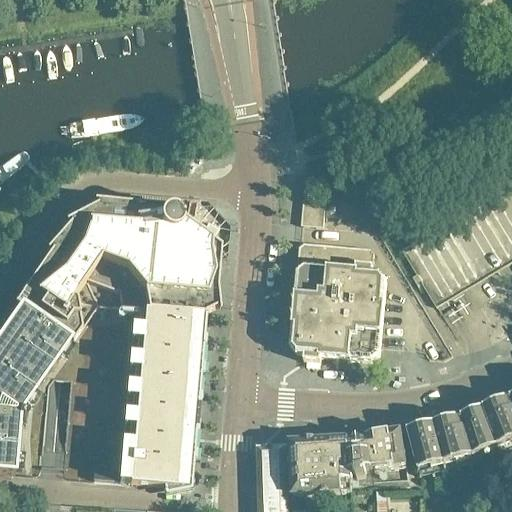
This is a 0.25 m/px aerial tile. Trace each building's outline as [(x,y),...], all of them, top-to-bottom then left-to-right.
[(169,102),(70,119),(74,139),(172,121),(169,102)] [(0,188),(59,142),(47,126),(0,163),(0,188)] [(511,182),(479,202),(426,234),(427,237),(402,252),(417,276),(436,309),(442,305),(450,300),(452,299),(453,298),(461,294),(462,293),(463,293),(479,283),(486,278),(488,277),(511,263),(511,182)] [(324,219),(326,196),(321,196),(304,194),(301,228),(323,230),(324,219)] [(326,196),(324,219),(335,220),(337,197),(326,196)] [(217,291),(219,258),(220,250),(183,224),(183,222),(183,221),(182,220),(182,219),(181,217),(180,215),(180,212),(181,212),(181,211),(96,204),(96,205),(97,205),(96,208),(67,223),(67,224),(68,224),(70,226),(69,226),(48,251),(48,252),(49,251),(51,253),(14,306),(21,311),(70,345),(71,346),(81,333),(75,298),(86,283),(119,295),(122,311),(134,312),(205,318),(205,317),(215,312),(218,312),(218,313),(219,313),(217,291)] [(380,358),(380,350),(387,283),(386,283),(380,275),(372,274),(374,257),(371,253),(371,252),(303,246),(303,247),(300,250),(299,250),(298,268),(301,272),(297,275),(290,350),(291,350),(297,357),(297,358),(304,358),(304,364),(321,365),(321,360),(372,365),(372,364),(380,358)] [(72,347),(14,307),(0,327),(0,474),(119,485),(134,313),(98,309),(72,347)] [(198,396),(200,376),(202,376),(203,368),(200,367),(202,347),(205,348),(205,339),(203,339),(205,318),(134,312),(134,313),(119,485),(130,485),(129,487),(163,490),(190,492),(192,462),(195,462),(196,454),(193,454),(195,433),(197,434),(197,433),(198,425),(196,425),(197,405),(200,405),(200,396),(198,396)] [(511,397),(482,409),(498,449),(511,443),(511,397)] [(459,419),(434,425),(445,466),(471,459),(479,456),(498,449),(482,409),(459,419)] [(419,473),(445,466),(434,425),(407,432),(419,473)] [(407,469),(401,434),(365,439),(366,443),(361,443),(361,442),(360,441),(358,440),(357,440),(355,441),(354,441),(354,442),(354,443),(354,444),(349,444),(348,441),(289,444),(292,498),(351,495),(351,476),(357,476),(357,480),(366,479),(366,475),(407,469)] [(288,511),(287,451),(256,452),(257,511),(288,511)]
